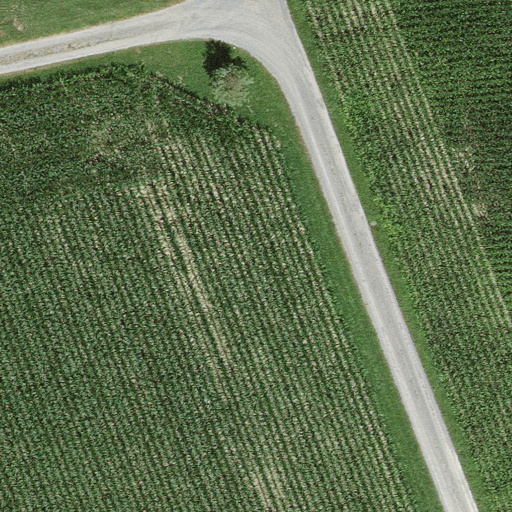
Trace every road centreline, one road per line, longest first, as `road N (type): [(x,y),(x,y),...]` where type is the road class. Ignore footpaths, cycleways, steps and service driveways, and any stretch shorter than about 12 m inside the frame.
road 1 (track): [(453,511),(254,0)]
road 2 (track): [(0,59),(255,5)]
